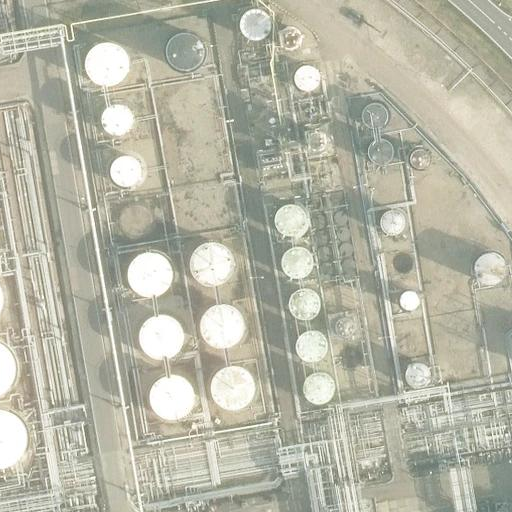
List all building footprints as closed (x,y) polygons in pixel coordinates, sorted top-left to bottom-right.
[(271,15),(271,14),(270,7),(265,1),(263,0),(244,0),(241,2),(237,9),(236,15),(238,21),(241,26),(245,30),(252,32),(260,31),(266,27),(270,22),(271,15)] [(207,38),(207,37),(206,31),(203,24),(200,21),(196,19),(189,17),(181,17),(175,21),(171,24),(169,27),(168,31),(167,36),(168,43),(171,50),(175,54),(178,56),(186,57),(193,57),(200,53),(202,50),(205,46),(207,41),(207,38)] [(128,51),(128,50),(128,46),(126,42),(123,37),(119,34),(115,33),(108,32),(101,34),(96,37),(94,40),(92,44),(91,47),(91,51),(93,58),(95,62),(98,65),(104,68),(111,69),(118,67),(123,63),(127,57),(128,51)] [(287,81),(286,76),(284,72),(280,69),(276,67),(270,68),(266,70),(262,75),(261,80),(262,85),(265,90),(268,92),(273,94),(279,93),(282,91),(286,87),(287,81)] [(387,111),(386,106),(382,101),(379,98),(373,97),(368,98),(363,101),(360,106),(359,111),(360,116),(363,120),(366,123),(371,124),(377,124),(382,121),(385,117),(387,111)] [(134,117),(134,116),(133,110),(130,105),(124,101),(119,99),(112,100),(108,102),(105,104),(102,109),(100,116),(101,122),(104,127),(108,131),(112,133),(115,134),(123,133),(128,129),(132,124),(134,117)] [(292,114),(291,108),(288,103),(283,100),(278,99),(272,100),(268,102),(264,108),(263,113),(264,118),(266,123),(269,125),(271,127),(276,128),(282,127),(287,125),(290,120),(292,114)] [(295,147),(295,146),(294,141),(291,137),(287,134),(281,133),(277,135),(273,137),(270,142),(269,147),(270,151),(272,155),(276,158),(281,159),(286,159),(291,156),(294,152),(295,147)] [(394,149),(393,144),(390,140),(387,137),(382,135),(376,136),(371,139),(368,143),(367,149),(368,154),(371,158),(375,161),(380,162),(386,161),(390,159),(393,154),(394,149)] [(143,168),(143,167),(142,161),(139,156),(134,153),(128,151),(121,152),(118,153),(116,155),(112,160),(110,167),(111,173),(115,179),(118,181),(121,183),(126,184),(132,183),(135,181),(138,179),(142,174),(143,168)] [(303,179),(303,178),(301,172),(298,167),(293,165),(287,164),(282,165),(277,169),(274,173),(273,179),(274,184),(278,189),(282,192),(288,193),(293,192),(298,189),(302,184),(303,179)] [(308,219),(308,218),(307,213),(303,207),(301,204),(297,203),(292,202),(286,203),(282,204),(279,207),(276,211),(275,218),(276,225),(279,230),(284,233),(290,235),(296,234),(299,233),(302,231),(307,225),(308,219)] [(407,220),(407,219),(406,215),(404,210),(400,207),(395,206),(389,207),(385,209),(382,213),(381,219),(382,223),(384,228),(388,231),(393,232),(399,231),(402,229),(405,225),(407,220)] [(236,261),(236,260),(234,252),(232,247),(229,244),(225,241),(222,239),(218,238),(212,237),(207,238),(203,240),(197,244),(194,248),(192,252),(190,261),(192,268),(194,272),(197,276),(201,280),(204,281),(211,283),(219,282),(223,281),(228,277),(233,271),(235,266),(236,261)] [(314,260),(313,254),(310,250),(308,247),(305,246),(299,244),(293,246),(289,248),(285,253),(284,259),(285,265),(288,270),(292,273),(298,275),(304,274),(309,271),(313,266),(314,260)] [(174,272),(174,271),(174,266),(172,261),(170,257),(167,254),(164,251),(160,248),(155,247),(151,246),(146,247),(141,248),(137,250),(133,253),(130,256),(127,261),(126,266),(125,270),(127,279),(128,282),(131,287),(134,290),(138,292),(144,295),(148,295),(152,295),(158,294),(166,290),(170,285),(172,281),(174,276),(174,272)] [(504,266),(504,265),(503,259),(500,255),(495,252),(490,250),(484,251),(480,254),(476,259),(475,265),(476,271),(479,275),(483,278),(489,280),(494,279),(499,276),(503,271),(504,266)] [(320,298),(318,291),(315,287),(311,284),(305,282),(299,283),(294,286),(290,291),(289,296),(290,302),(293,308),(298,311),(303,313),(310,312),(315,309),(318,304),(320,298)] [(511,305),(510,298),(506,293),(504,291),(500,289),(495,288),(488,289),(485,291),(482,293),(479,298),(477,305),(479,311),(482,316),(486,320),(492,322),(499,321),(505,317),(510,312),(511,305)] [(246,322),(246,318),(245,313),(243,309),(240,305),(236,302),(233,300),(224,298),(220,298),(215,299),(211,301),(207,304),(204,308),(202,312),(200,316),(200,321),(201,329),(202,333),(205,337),(209,340),(213,343),(221,345),(228,344),(233,343),(238,340),(242,335),(244,331),(246,326),(246,322)] [(182,340),(182,339),(181,334),(180,330),(176,323),(172,320),(169,318),(160,316),(155,316),(150,317),(145,320),(142,322),(139,326),(137,330),(135,335),(135,339),(137,347),(139,351),(142,356),(145,358),(149,361),(153,362),(158,362),(162,362),(167,361),(174,357),(177,353),(180,349),(181,345),(182,340)] [(327,343),(326,337),(323,332),(318,328),(311,327),(305,328),(300,332),(297,336),(296,342),(296,348),(299,352),(304,357),(310,358),(315,358),(319,357),(322,355),(326,350),(327,343)] [(0,391),(15,374),(13,350),(0,338),(0,391)] [(259,386),(259,385),(259,381),(257,376),(253,369),(246,364),(242,362),(237,361),(232,361),(226,362),(221,365),(218,367),(214,371),(212,376),(210,385),(210,390),(212,394),(214,399),(216,402),(220,405),(224,407),(232,410),(237,410),(242,408),(247,406),(251,403),(255,399),(257,395),(258,392),(259,386)] [(337,385),(336,378),(332,373),(328,370),(321,369),(316,370),(310,373),(307,378),(305,384),(306,391),(310,396),(315,400),(320,401),(326,400),(332,397),(336,392),(337,385)] [(191,400),(191,399),(190,392),(188,388),(186,385),(180,380),(176,378),(171,377),(166,378),(163,378),(159,380),(154,383),(149,390),(148,394),(147,399),(149,407),(151,411),(153,414),(156,417),(160,420),(168,421),(174,421),(178,420),(184,416),(189,409),(191,405),(191,400)] [(0,466),(8,467),(28,446),(25,422),(9,407),(0,406),(0,466)]
